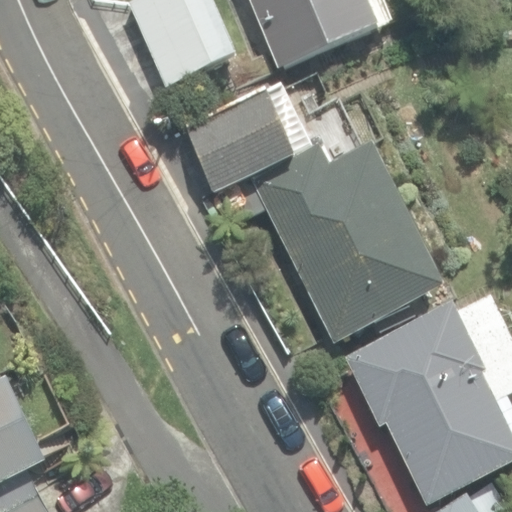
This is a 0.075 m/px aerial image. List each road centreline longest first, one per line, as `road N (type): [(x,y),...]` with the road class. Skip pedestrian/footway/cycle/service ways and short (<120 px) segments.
road 1 (residential): [(257,456),(43,103),(1,0)]
road 2 (residential): [(257,456),(225,472),(198,470),(163,451),(0,216)]
